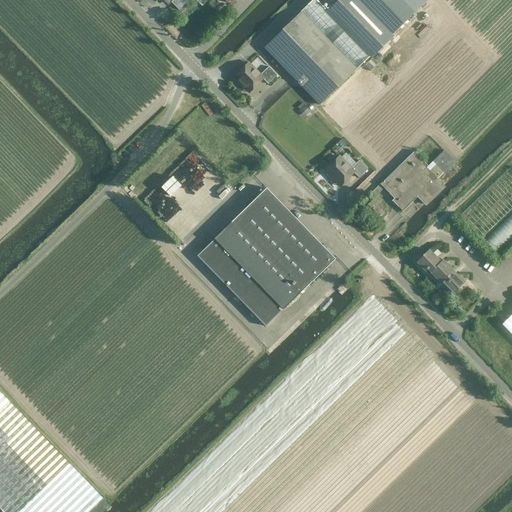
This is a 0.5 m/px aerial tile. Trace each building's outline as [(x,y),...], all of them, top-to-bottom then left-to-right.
[(169,0),(179,10),(188,0),(200,0),(202,1),(203,0),(223,0),(226,2),(227,3),(229,0),(169,0)] [(317,0),(312,0),(264,48),(319,105),(369,56),(371,58),(394,36),(393,35),(415,13),(402,0),(338,0),(328,11),(317,0)] [(250,64),(235,78),(248,91),(262,78),(268,84),(277,75),(268,66),(260,75),(250,64)] [(305,117),(311,111),(305,105),(299,111),(305,117)] [(417,197),(424,204),(444,185),(437,179),(443,173),(444,174),(456,162),(444,150),(428,166),(414,151),(380,184),(369,194),(373,198),(363,208),(376,220),(383,213),(376,206),(382,200),(377,195),(384,188),(394,198),(392,200),(402,211),(417,197)] [(359,160),(356,163),(346,153),(341,158),(340,157),(326,171),(327,173),(327,175),(330,178),(332,178),(338,184),(352,171),(358,177),(367,168),(359,160)] [(157,198),(179,219),(183,214),(178,209),(185,203),(168,187),(157,198)] [(283,309),(335,259),(325,249),(327,247),(323,244),(322,245),(266,188),(214,239),(283,309)] [(496,251),(511,236),(511,213),(484,239),(496,251)] [(464,282),(442,260),(441,261),(429,249),(416,262),(438,285),(440,283),(452,295),(464,282)] [(511,298),(511,314),(501,324),(511,335),(511,296),(511,297),(511,298)] [(87,511),(102,498),(0,392),(0,509),(2,511),(87,511)]
